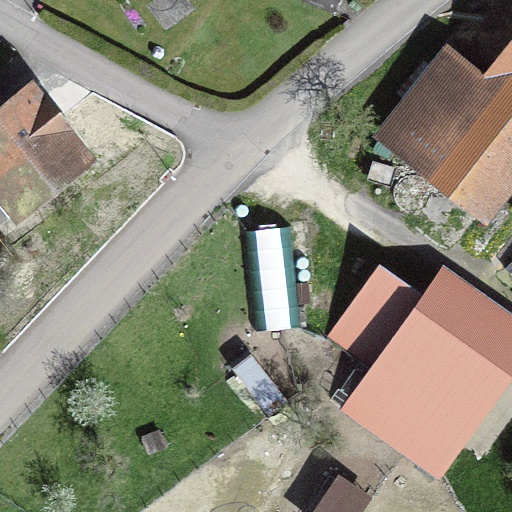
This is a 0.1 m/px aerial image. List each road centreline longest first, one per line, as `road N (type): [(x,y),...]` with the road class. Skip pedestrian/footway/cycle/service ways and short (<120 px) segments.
road 1 (residential): [(0,395),(230,160)]
road 2 (residential): [(230,160),(0,27)]
road 3 (residential): [(230,160),(417,0)]
